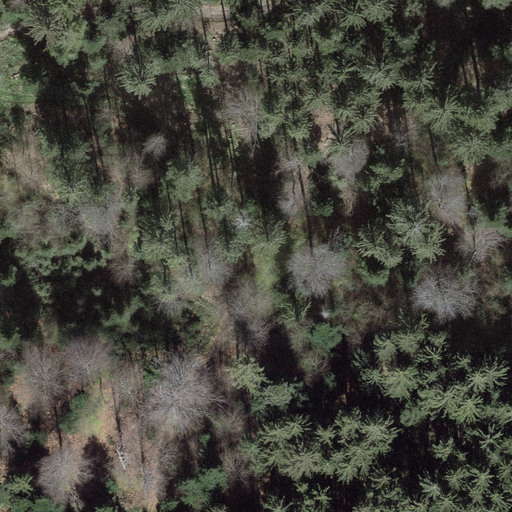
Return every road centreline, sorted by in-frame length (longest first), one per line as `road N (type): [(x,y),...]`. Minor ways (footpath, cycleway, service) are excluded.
road 1 (track): [(155,511),(227,317),(420,6)]
road 2 (track): [(0,31),(428,0)]
road 3 (track): [(0,158),(227,317)]
